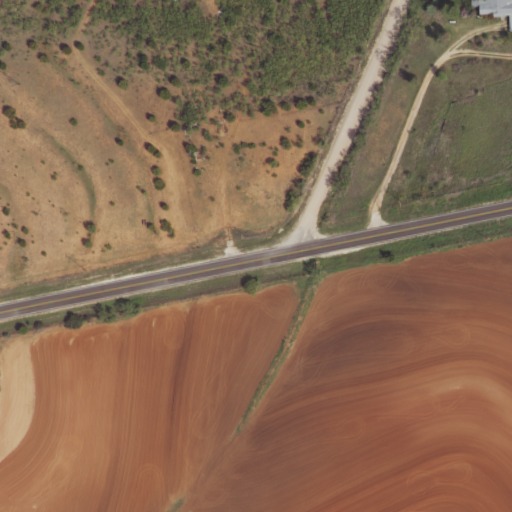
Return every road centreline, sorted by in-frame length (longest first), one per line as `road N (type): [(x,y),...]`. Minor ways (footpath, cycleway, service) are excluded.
road 1 (tertiary): [(0,313),(511,205)]
road 2 (residential): [(289,252),(394,0)]
